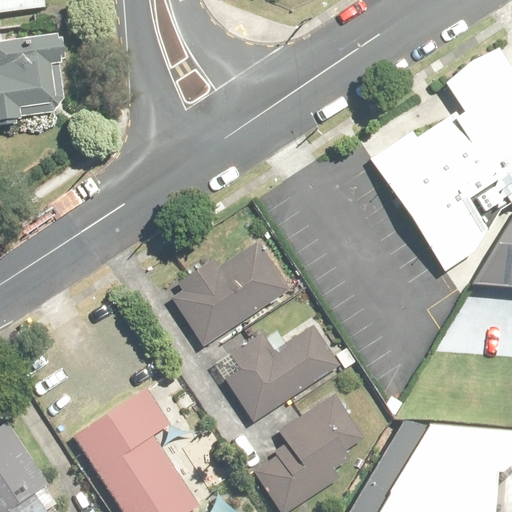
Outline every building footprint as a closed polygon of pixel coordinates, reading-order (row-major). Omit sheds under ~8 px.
[(39,0),(0,0),(0,17),(41,11),(39,0)] [(0,127),(59,117),(50,66),(58,64),(53,36),(0,44),(0,127)] [(380,131),(330,160),(420,314),(434,305),(511,311),(511,70),(486,94),(466,62),(404,99),(420,127),(403,137),(395,123),(390,102),(370,114),(380,131)] [(183,270),(145,294),(151,304),(129,318),(165,376),(255,319),(218,262),(189,280),(183,270)] [(302,386),(279,348),(234,376),(229,369),(186,395),(217,445),(260,418),(257,413),(302,386)] [(511,383),(493,383),(493,447),(511,446),(511,383)] [(121,410),(100,423),(36,461),(67,511),(154,511),(124,463),(146,450),(121,410)] [(245,458),(254,471),(218,494),(229,511),(278,511),(301,497),(302,489),(314,481),(305,468),(323,456),(301,422),(245,458)] [(486,452),(394,445),(357,511),(466,511),(468,495),(486,488),(486,452)] [(0,511),(11,511),(6,503),(24,491),(0,455),(0,511)]
